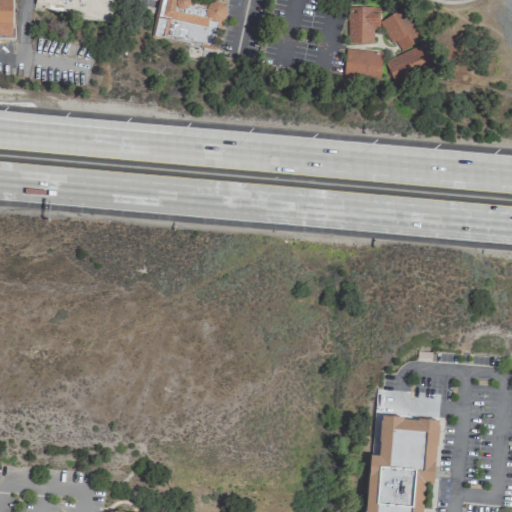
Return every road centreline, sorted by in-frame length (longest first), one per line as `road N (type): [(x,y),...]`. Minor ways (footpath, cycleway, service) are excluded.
road 1 (motorway): [(81,185),(511,220)]
road 2 (motorway): [(511,174),(83,140)]
